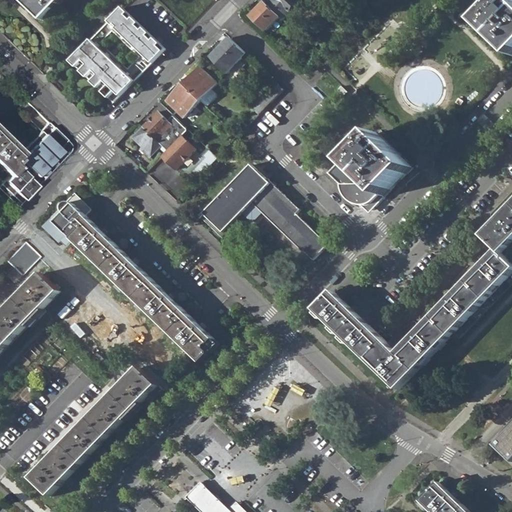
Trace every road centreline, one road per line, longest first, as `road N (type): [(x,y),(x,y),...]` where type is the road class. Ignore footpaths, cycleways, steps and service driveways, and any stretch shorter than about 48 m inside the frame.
road 1 (residential): [(367,239),(276,150),(304,93),(224,14)]
road 2 (residential): [(99,511),(281,324)]
road 3 (residential): [(281,324),(96,146)]
road 4 (residential): [(367,239),(511,97)]
road 5 (residential): [(96,146),(224,14)]
road 6 (residential): [(417,437),(352,393),(281,324)]
road 7 (residential): [(0,246),(96,146)]
road 8 (residential): [(96,146),(0,52)]
road 9 (residential): [(281,324),(367,239)]
